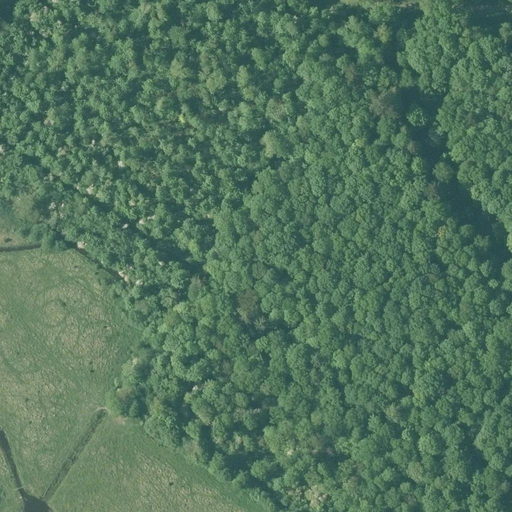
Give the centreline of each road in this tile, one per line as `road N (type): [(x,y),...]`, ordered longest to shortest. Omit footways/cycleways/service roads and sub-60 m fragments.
road 1 (track): [(0,140),(511,486)]
road 2 (track): [(346,0),(511,8)]
road 3 (track): [(437,511),(511,401)]
